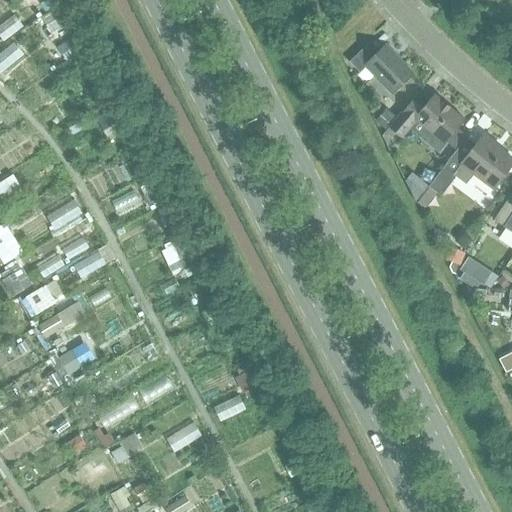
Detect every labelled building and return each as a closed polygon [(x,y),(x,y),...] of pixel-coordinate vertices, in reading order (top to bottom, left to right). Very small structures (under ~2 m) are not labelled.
[(19,11),(0,24),(0,28),(7,39),(28,24),(19,11)] [(365,66),(392,93),(412,73),(385,46),(378,53),(369,43),(349,62),(359,73),(365,66)] [(413,100),(389,127),(401,137),(416,120),(424,127),(418,135),(438,152),(444,144),(464,120),(434,94),(422,108),(413,100)] [(443,167),(429,186),(441,195),(454,177),(465,186),(474,174),(493,188),(511,165),(511,163),(511,159),(494,145),(495,144),(483,135),(475,144),(466,137),(443,167)] [(0,194),(24,190),(20,171),(3,175),(4,182),(0,183),(0,194)] [(429,186),(417,203),(425,209),(437,193),(429,186)] [(511,232),(511,192),(511,193),(493,220),(511,232)] [(50,212),(59,230),(90,214),(81,196),(50,212)] [(10,221),(0,226),(0,258),(3,263),(26,250),(10,221)] [(54,271),(68,262),(61,252),(48,261),(54,271)] [(452,261),(449,266),(453,273),(455,274),(459,264),(452,261)] [(16,291),(34,282),(24,263),(6,272),(16,291)] [(464,273),(460,279),(472,287),(473,285),(477,287),(480,283),(464,273)] [(45,287),(32,295),(38,306),(51,298),(45,287)] [(466,300),(475,301),(476,288),(465,287),(464,294),(467,294),(466,300)] [(55,357),(67,378),(87,367),(75,346),(55,357)] [(251,362),(237,369),(247,389),(261,382),(251,362)] [(225,421),(249,407),(241,392),(217,406),(225,421)] [(178,452),(206,432),(196,418),(168,439),(178,452)] [(139,434),(113,447),(121,460),(146,447),(139,434)] [(79,466),(87,482),(112,468),(104,452),(79,466)]
